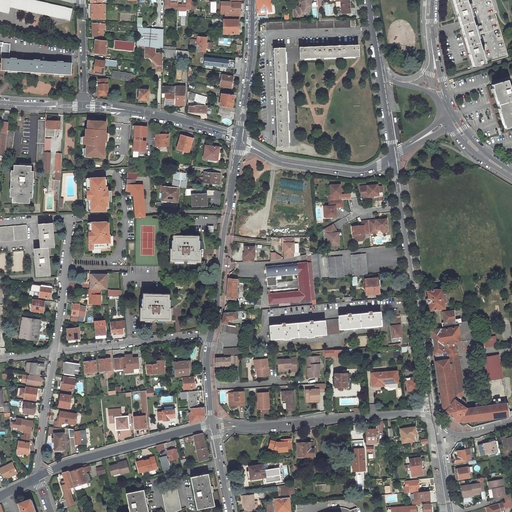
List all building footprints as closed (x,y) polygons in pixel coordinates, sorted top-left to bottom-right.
[(69,20),(72,9),(35,0),(0,0),(0,9),(8,12),(10,6),(69,20)] [(255,0),(257,12),(259,12),(265,11),(272,11),(270,0),(255,0)] [(297,0),(298,0),(299,1),(300,1),(300,3),(299,6),(297,5),(295,9),(297,11),(302,14),(303,10),(307,12),(310,5),(310,0),(297,0)] [(348,12),(346,0),(335,0),(336,1),(339,0),(341,13),(348,12)] [(508,55),(491,0),(453,0),(473,66),(508,55)] [(240,19),(240,3),(230,3),(229,19),(240,19)] [(92,18),(104,18),(105,4),(97,4),(92,4),(92,18)] [(302,14),(297,11),(295,9),(297,5),(295,4),(293,8),(294,14),(302,14)] [(350,25),(354,25),(354,18),(265,22),(265,26),(263,26),(263,30),(350,26),(350,25)] [(238,33),(238,20),(224,20),(223,33),(238,33)] [(98,25),(98,24),(93,23),(93,37),(103,36),(103,30),(106,30),(105,25),(98,25)] [(156,47),(163,48),(164,30),(140,29),(140,25),(137,24),(137,41),(137,45),(146,46),(156,47)] [(195,50),(199,51),(205,51),(205,47),(209,47),(209,42),(206,41),(207,37),(200,37),(197,36),(197,33),(195,33),(195,39),(192,38),(191,44),(196,44),(196,45),(195,50)] [(113,48),(131,50),(132,41),(114,39),(113,48)] [(96,46),(95,49),(94,49),(94,54),(105,55),(106,42),(95,40),(94,46),(96,46)] [(2,45),(0,64),(0,67),(71,74),(72,62),(63,61),(63,59),(57,59),(56,60),(39,59),(40,58),(33,57),(33,59),(16,57),(16,56),(10,55),(10,57),(8,57),(9,44),(2,43),(2,45)] [(358,56),(358,44),(299,47),(299,59),(358,56)] [(153,61),(157,65),(157,69),(157,71),(163,72),(163,69),(163,52),(155,52),(156,47),(146,46),(146,48),(146,55),(148,58),(151,58),(153,61)] [(176,49),(163,48),(163,56),(175,57),(176,49)] [(288,147),(284,48),(272,48),(277,148),(288,147)] [(175,57),(189,59),(189,51),(176,49),(175,57)] [(228,59),(205,57),(203,66),(228,68),(228,59)] [(103,73),(104,61),(95,60),(93,71),(103,73)] [(129,81),(131,74),(112,70),(111,78),(129,81)] [(230,87),(233,77),(222,74),(220,85),(230,87)] [(108,94),(107,79),(98,79),(99,94),(108,94)] [(511,87),(510,80),(494,86),(508,129),(511,128),(511,87)] [(165,97),(165,104),(170,104),(170,105),(174,105),(174,104),(174,86),(162,85),(162,97),(165,97)] [(174,104),(184,105),(184,87),(180,87),(180,86),(174,86),(174,104)] [(148,101),(148,90),(140,90),(140,101),(144,101),(148,101)] [(189,100),(206,103),(208,96),(190,92),(189,100)] [(232,107),(233,95),(221,94),(219,108),(229,111),(235,113),(235,107),(232,107)] [(189,113),(208,113),(208,105),(194,105),(194,106),(189,106),(189,113)] [(46,121),(46,120),(40,120),(37,163),(44,163),(45,153),(45,139),(45,136),(46,121)] [(4,154),(8,130),(9,123),(9,122),(3,121),(1,133),(0,138),(0,154),(4,155),(4,154)] [(46,121),(45,136),(55,136),(55,128),(60,128),(60,121),(46,121)] [(86,129),(85,137),(85,145),(87,145),(86,148),(89,148),(88,156),(92,157),(96,157),(96,156),(104,157),(104,149),(105,141),(103,140),(104,133),(105,134),(106,122),(90,121),(90,129),(87,129),(86,129)] [(133,137),(133,152),(145,152),(145,145),(144,145),(144,141),(141,141),(142,138),(144,138),(144,130),(143,130),(143,126),(132,126),(131,130),(132,130),(132,137),(133,137)] [(11,155),(15,131),(8,130),(4,154),(11,155)] [(152,146),(168,147),(168,135),(156,135),(156,130),(150,130),(152,146)] [(193,140),(181,137),(177,150),(189,153),(193,140)] [(218,147),(204,146),(203,159),(217,160),(218,147)] [(56,180),(54,180),(53,190),(56,190),(55,199),(59,200),(59,198),(59,197),(61,171),(62,154),(57,153),(56,180)] [(31,166),(13,165),(13,169),(12,169),(11,176),(13,176),(12,183),(11,183),(10,197),(12,197),(11,202),(29,203),(29,197),(31,197),(31,188),(30,188),(30,181),(32,181),(32,171),(31,171),(31,166)] [(187,174),(174,172),(172,187),(178,188),(185,189),(187,174)] [(216,174),(204,173),(203,183),(218,185),(219,179),(216,179),(216,174)] [(90,188),(91,198),(92,211),(106,210),(106,205),(107,205),(107,202),(108,202),(108,201),(107,190),(107,186),(106,186),(105,186),(105,177),(90,178),(90,188)] [(363,196),(376,195),(376,200),(382,200),(381,186),(377,186),(376,184),(359,186),(360,192),(362,192),(363,196)] [(136,185),(127,185),(127,192),(132,192),(132,196),(135,196),(136,217),(145,217),(142,186),(136,185)] [(329,185),(330,196),(327,196),(328,201),(330,201),(340,200),(339,185),(329,185)] [(178,188),(172,187),(171,187),(163,187),(162,201),(175,202),(176,194),(178,194),(178,188)] [(204,196),(191,197),(192,206),(204,205),(204,196)] [(331,207),(328,207),(325,207),(326,218),(336,217),(335,208),(342,207),(342,200),(340,200),(330,201),(331,207)] [(385,219),(367,221),(368,225),(368,226),(368,233),(375,233),(375,229),(379,229),(381,231),(384,230),(386,228),(385,219)] [(354,238),(364,237),(364,233),(368,233),(368,226),(368,225),(367,221),(360,221),(361,226),(359,227),(359,225),(351,226),(352,235),(353,235),(354,238)] [(52,222),(38,223),(40,246),(33,247),(36,275),(49,273),(47,246),(53,245),(52,222)] [(92,232),(93,239),(93,243),(94,243),(94,252),(101,252),(101,250),(101,248),(111,248),(110,246),(110,236),(110,234),(109,235),(109,231),(108,231),(108,230),(107,230),(107,222),(92,222),(92,232)] [(0,240),(27,238),(25,224),(0,225),(0,240)] [(340,244),(339,233),(338,233),(333,224),(324,229),(327,234),(328,234),(329,238),(330,246),(340,244)] [(199,237),(173,236),(173,249),(170,249),(170,262),(184,262),(184,261),(187,261),(187,263),(201,263),(201,250),(199,250),(199,237)] [(285,246),(285,252),(295,252),(294,237),(283,237),(283,243),(285,243),(285,246)] [(242,261),(253,260),(253,256),(254,256),(254,246),(244,246),(244,251),(244,256),(242,255),(242,261)] [(311,262),(312,268),(319,268),(319,263),(318,253),(310,253),(310,254),(311,262)] [(351,260),(352,265),(366,263),(366,260),(366,259),(365,253),(351,255),(351,260)] [(328,263),(328,267),(343,266),(342,261),(342,256),(327,257),(328,263)] [(276,284),(275,276),(297,274),(298,291),(267,294),(268,304),(314,299),(313,278),(312,268),(311,262),(264,266),(266,285),(276,284)] [(353,275),(367,274),(366,263),(352,265),(353,275)] [(329,277),(344,276),(343,266),(328,267),(329,277)] [(313,278),(320,278),(319,268),(312,268),(313,278)] [(107,276),(90,276),(90,288),(98,288),(107,288),(107,276)] [(236,290),(236,280),(236,279),(227,278),(226,298),(235,299),(235,297),(236,290)] [(378,292),(376,279),(364,281),(366,294),(378,292)] [(41,284),(39,295),(50,297),(52,286),(41,284)] [(88,288),(88,304),(94,304),(99,304),(99,293),(98,293),(98,288),(90,288),(88,288)] [(442,294),(441,289),(427,291),(428,298),(425,299),(426,303),(429,303),(430,310),(444,308),(443,302),(445,302),(444,294),(442,294)] [(169,294),(142,293),(142,307),(139,307),(139,320),(153,320),(153,319),(157,319),(157,320),(170,321),(170,308),(168,308),(169,294)] [(32,310),(43,312),(44,300),(33,298),(32,310)] [(77,314),(78,303),(71,303),(70,303),(70,311),(71,311),(71,314),(77,314)] [(453,310),(442,311),(443,322),(442,322),(442,329),(453,327),(452,323),(455,322),(454,319),(453,310)] [(228,317),(237,318),(237,311),(224,312),(222,321),(227,321),(228,317)] [(381,325),(380,311),(337,315),(337,318),(269,325),(270,338),(326,334),(326,330),(381,325)] [(28,338),(32,318),(23,317),(19,337),(28,338)] [(36,339),(40,319),(32,318),(28,338),(36,339)] [(392,338),(403,338),(402,318),(392,319),(392,338)] [(105,334),(104,320),(95,321),(95,325),(96,335),(105,334)] [(112,331),(117,330),(118,333),(123,332),(122,327),(125,326),(124,321),(115,322),(112,322),(112,331)] [(434,354),(436,354),(437,361),(435,361),(442,409),(446,411),(445,413),(456,421),(457,419),(459,421),(461,422),(509,415),(508,411),(507,403),(470,408),(467,406),(466,402),(462,398),(454,399),(448,364),(459,363),(456,343),(459,342),(460,342),(457,322),(455,322),(452,323),(453,327),(442,329),(430,330),(434,354)] [(225,331),(241,334),(243,327),(227,324),(225,331)] [(79,327),(67,327),(68,338),(74,338),(79,337),(79,327)] [(494,336),(483,338),(484,347),(496,345),(494,336)] [(237,347),(222,348),(223,355),(229,355),(238,354),(237,347)] [(238,354),(229,355),(229,356),(215,357),(215,366),(230,365),(230,362),(234,362),(234,364),(238,364),(238,354)] [(319,369),(319,355),(310,356),(310,367),(308,367),(308,376),(318,375),(318,369),(319,369)] [(498,355),(486,357),(490,380),(502,378),(498,355)] [(296,369),(295,356),(290,357),(290,358),(278,359),(278,368),(287,367),(287,370),(296,369)] [(125,357),(114,358),(115,368),(126,367),(125,357)] [(38,373),(39,367),(42,368),(44,359),(38,358),(37,362),(31,361),(29,371),(33,372),(38,373)] [(266,366),(266,358),(254,359),(254,369),(256,369),(256,375),(268,374),(268,366),(266,366)] [(110,359),(99,360),(100,369),(111,368),(110,359)] [(164,372),(163,359),(156,360),(156,363),(149,364),(146,364),(147,373),(164,372)] [(79,363),(65,360),(64,373),(74,374),(74,369),(78,369),(79,363)] [(95,360),(84,361),(85,371),(96,371),(95,360)] [(189,360),(174,362),(176,374),(188,373),(188,367),(190,367),(189,360)] [(464,392),(459,363),(448,364),(454,399),(462,398),(464,392)] [(26,382),(40,384),(41,373),(38,373),(33,372),(32,376),(27,375),(26,382)] [(349,388),(349,373),(334,373),(334,386),(346,386),(346,388),(349,388)] [(397,384),(396,373),(378,374),(378,373),(370,374),(371,389),(379,388),(379,386),(397,384)] [(74,389),(76,376),(70,375),(70,377),(64,376),(62,388),(68,389),(68,388),(74,389)] [(183,377),(183,384),(184,388),(194,387),(193,376),(183,377)] [(405,376),(407,392),(408,393),(411,392),(412,391),(412,389),(416,389),(414,376),(409,376),(405,376)] [(319,400),(319,391),(325,391),(325,383),(315,383),(315,388),(312,388),(312,389),(305,389),(305,395),(309,395),(309,400),(319,400)] [(25,388),(20,387),(19,395),(24,396),(24,398),(35,400),(37,388),(26,386),(25,388)] [(153,393),(153,388),(145,389),(146,396),(161,394),(161,392),(153,393)] [(197,400),(196,390),(188,391),(180,392),(181,398),(188,397),(188,398),(189,407),(190,407),(197,406),(197,403),(198,403),(198,399),(197,400)] [(243,399),(243,390),(232,391),(227,391),(228,405),(239,405),(239,403),(242,403),(242,400),(243,399)] [(294,410),(293,390),(281,391),(282,400),(285,400),(286,410),(294,410)] [(269,408),(268,392),(257,392),(257,401),(258,401),(259,408),(269,408)] [(73,396),(61,393),(59,406),(71,408),(73,396)] [(35,403),(24,401),(23,411),(33,413),(34,407),(35,408),(36,404),(35,404),(35,403)] [(162,419),(168,419),(168,416),(174,416),(173,409),(172,409),(171,405),(163,406),(163,409),(161,409),(162,411),(157,411),(157,419),(162,418),(162,419)] [(201,419),(204,414),(203,405),(197,406),(190,407),(190,412),(188,412),(189,422),(201,419)] [(128,428),(127,415),(121,416),(120,407),(110,408),(110,414),(108,414),(108,421),(115,420),(116,429),(128,428)] [(64,422),(75,424),(75,421),(80,421),(82,411),(77,410),(77,413),(66,411),(64,422)] [(144,415),(133,416),(134,427),(135,427),(141,426),(145,426),(144,415)] [(32,420),(21,418),(21,416),(16,416),(15,421),(10,420),(11,428),(19,429),(20,427),(25,428),(24,430),(30,431),(32,420)] [(414,435),(413,427),(401,429),(402,443),(415,441),(414,435)] [(76,436),(76,443),(88,442),(86,429),(75,430),(73,429),(69,428),(69,437),(76,436)] [(376,442),(376,429),(366,430),(366,443),(376,442)] [(64,432),(54,432),(54,437),(52,438),(52,445),(54,445),(54,448),(64,448),(64,432)] [(194,435),(186,437),(187,442),(194,440),(198,462),(207,459),(202,435),(202,433),(194,435)] [(511,448),(511,441),(511,437),(507,438),(507,436),(499,438),(500,442),(502,441),(505,451),(511,448)] [(29,442),(18,440),(16,451),(29,453),(30,448),(28,448),(29,442)] [(274,448),(276,442),(270,441),(268,448),(274,450),(274,448)] [(302,441),(303,448),(303,455),(314,455),(314,447),(310,448),(310,441),(302,441)] [(496,451),(494,441),(477,445),(480,455),(496,451)] [(279,443),(279,451),(288,450),(288,449),(288,442),(283,442),(281,443),(279,443)] [(167,450),(169,460),(177,458),(175,449),(175,448),(167,450)] [(365,470),(364,448),(351,448),(352,470),(365,470)] [(456,461),(465,460),(470,459),(468,448),(463,449),(456,450),(457,454),(454,455),(456,461)] [(165,456),(160,457),(164,472),(170,471),(165,456)] [(144,460),(136,462),(139,472),(151,469),(157,468),(154,457),(148,458),(148,460),(144,461),(144,460)] [(422,473),(421,469),(420,462),(420,457),(409,458),(412,475),(422,473)] [(12,461),(0,467),(0,470),(4,478),(17,471),(12,461)] [(126,462),(109,466),(112,475),(120,473),(120,474),(128,472),(126,462)] [(265,477),(263,465),(248,467),(250,479),(265,477)] [(96,468),(98,474),(106,472),(104,466),(96,468)] [(469,477),(467,466),(457,468),(458,479),(469,477)] [(83,467),(69,471),(74,487),(89,481),(90,479),(89,474),(87,474),(87,472),(85,472),(83,467)] [(69,471),(68,470),(62,472),(64,480),(65,484),(67,489),(70,488),(74,487),(69,471)] [(206,474),(191,477),(198,509),(212,506),(209,493),(211,492),(210,487),(208,488),(206,474)] [(417,487),(416,484),(416,479),(405,480),(406,485),(406,486),(406,493),(414,492),(417,491),(417,487)] [(504,496),(502,480),(488,482),(489,489),(492,489),(493,497),(504,496)] [(483,482),(461,486),(463,496),(473,494),(473,492),(479,491),(485,490),(483,482)] [(67,489),(65,484),(62,485),(60,485),(65,500),(68,507),(75,504),(70,488),(67,489)] [(294,484),(279,486),(280,498),(290,496),(295,496),(294,484)] [(173,511),(178,510),(175,486),(161,488),(164,511),(173,511)] [(141,491),(127,493),(130,511),(144,511),(144,504),(146,504),(144,498),(143,499),(141,491)] [(426,499),(426,496),(425,491),(417,491),(414,492),(414,500),(426,499)] [(255,510),(255,506),(254,502),(254,494),(243,496),(245,508),(245,511),(255,510)] [(511,501),(511,500),(511,496),(511,495),(504,496),(503,502),(503,503),(511,501)] [(276,511),(291,511),(290,496),(280,498),(275,498),(276,511)] [(35,511),(30,498),(18,502),(21,511),(35,511)] [(500,511),(501,511),(499,507),(502,505),(503,508),(504,508),(504,507),(503,503),(501,502),(498,503),(499,505),(487,508),(488,511),(490,511),(489,511),(500,511)]
